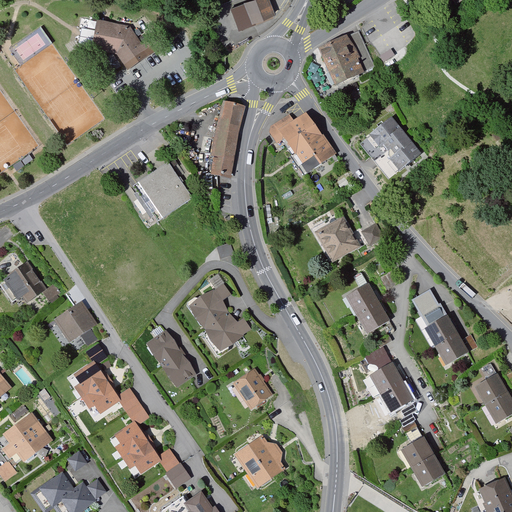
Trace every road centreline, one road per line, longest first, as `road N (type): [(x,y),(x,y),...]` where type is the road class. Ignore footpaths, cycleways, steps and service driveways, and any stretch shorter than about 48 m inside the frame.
road 1 (tertiary): [(252,131),(245,182),(251,234),(334,416),(332,511)]
road 2 (residential): [(289,76),(410,237),(511,339)]
road 3 (tertiary): [(253,73),(0,209)]
